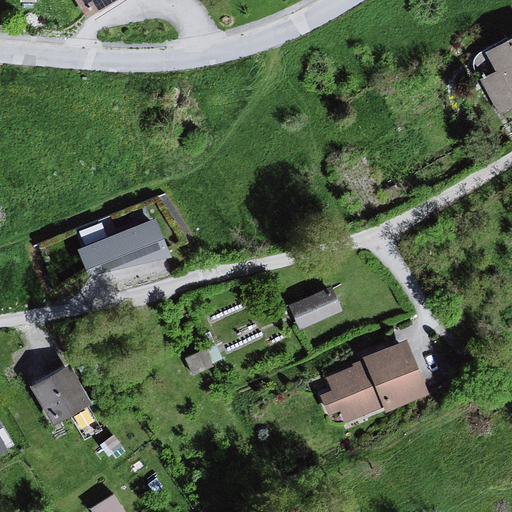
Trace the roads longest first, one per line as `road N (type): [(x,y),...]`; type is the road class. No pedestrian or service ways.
road 1 (unclassified): [(18,321),(370,242),(511,159)]
road 2 (residential): [(343,0),(252,48),(174,64),(0,49)]
